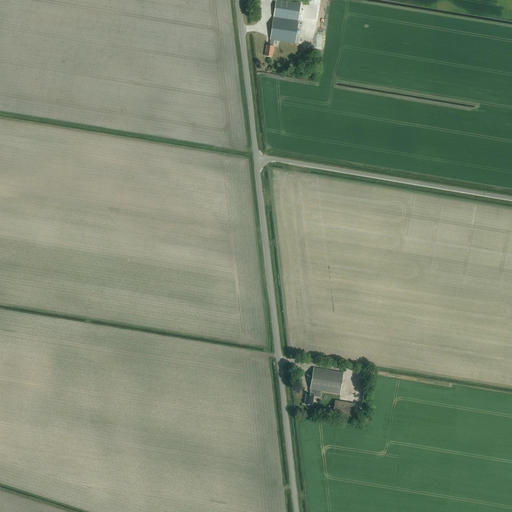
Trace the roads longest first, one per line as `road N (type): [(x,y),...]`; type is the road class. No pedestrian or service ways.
road 1 (unclassified): [(297,511),(255,156)]
road 2 (unclassified): [(511,199),(255,156)]
road 3 (unclassified): [(255,156),(237,0)]
